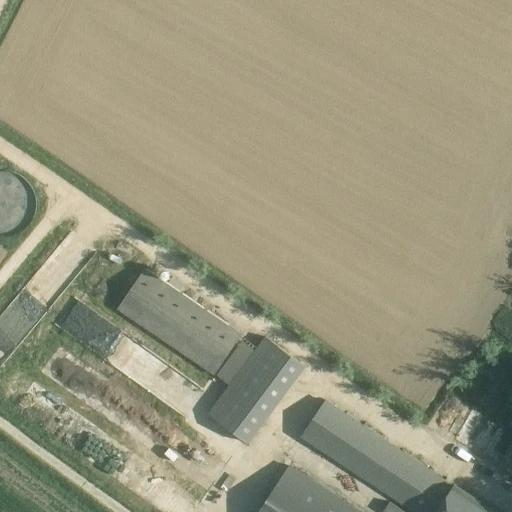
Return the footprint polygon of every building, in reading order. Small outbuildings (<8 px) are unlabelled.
[(243,333),(150,265),(121,305),(214,372),(243,333)] [(302,361),(267,336),(211,414),(246,439),(302,361)] [(454,486),(327,401),(302,438),(412,511),(495,511),(454,486)] [(451,439),(500,466),(506,455),(511,458),(511,430),(470,407),(451,439)] [(360,511),(291,466),(260,511),(360,511)] [(388,502),(384,509),(390,511),(405,511),(407,510),(388,502)]
